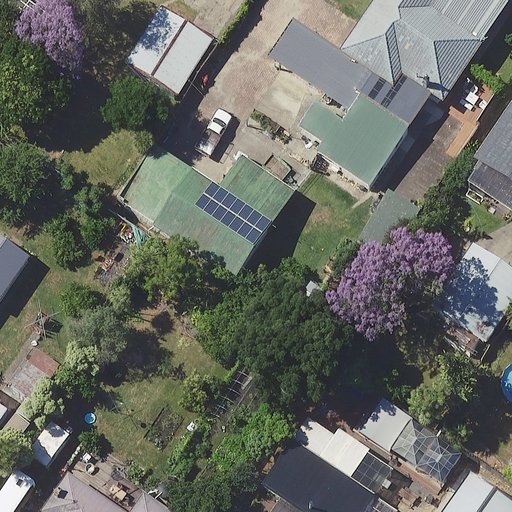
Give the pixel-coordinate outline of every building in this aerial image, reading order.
[(231,0),(193,0),(189,6),(207,19),(211,14),(223,23),(237,4),(231,0)] [(511,0),(390,0),(350,61),(347,65),(383,89),(405,103),(412,93),(453,120),(511,30),(511,0)] [(221,53),(168,17),(131,71),(185,107),(221,53)] [(347,65),(350,61),(301,29),(275,69),(359,125),(383,89),(347,65)] [(0,81),(0,131),(1,132),(24,96),(0,81)] [(353,135),(326,117),(308,144),(328,157),(323,164),(379,201),(420,140),(371,108),(359,125),(353,135)] [(511,125),(482,171),(511,190),(511,125)] [(162,157),(124,214),(247,295),(305,208),(248,171),(228,201),(162,157)] [(0,315),(8,320),(42,269),(0,240),(0,315)] [(511,325),(511,274),(481,255),(440,317),(495,352),(511,325)] [(322,429),(271,500),(288,511),(382,511),(385,507),(356,488),(373,462),(322,429)] [(0,460),(9,446),(0,440),(0,460)] [(511,511),(511,503),(474,479),(452,511),(511,511)] [(115,511),(81,489),(66,511),(115,511)]
